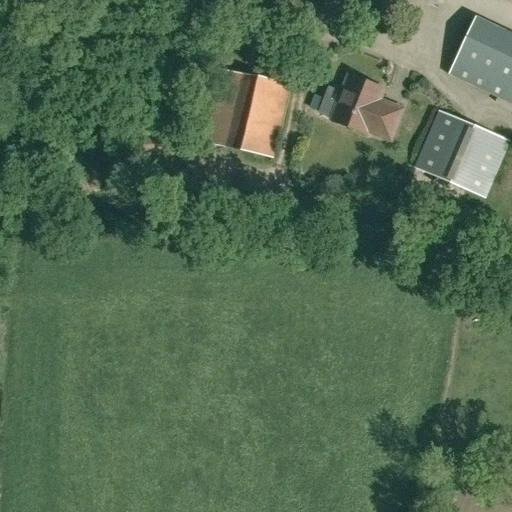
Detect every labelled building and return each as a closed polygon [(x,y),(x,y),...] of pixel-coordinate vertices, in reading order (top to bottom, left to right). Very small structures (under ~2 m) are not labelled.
[(511,35),(475,18),(449,73),(511,103),(511,35)] [(273,158),(289,86),(220,70),(203,142),(273,158)] [(363,129),(364,129),(392,140),(403,109),(375,99),(379,88),(349,76),(332,121),(362,132),(363,129)] [(440,112),(416,167),(484,196),(508,142),(440,112)] [(140,164),(173,164),(173,126),(141,126),(140,164)]
